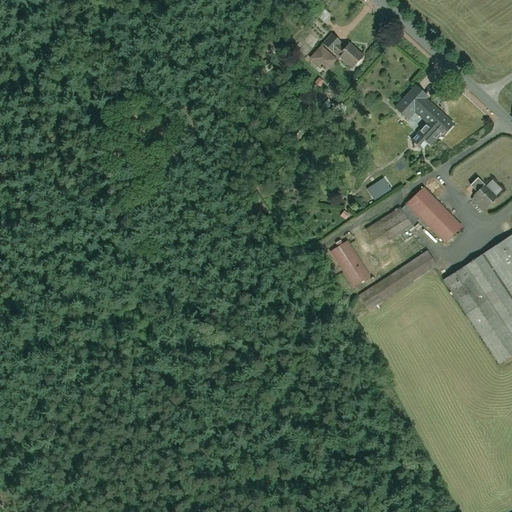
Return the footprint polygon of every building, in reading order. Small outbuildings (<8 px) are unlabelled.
[(342,35),(330,50),(354,70),(366,55),(342,35)] [(323,47),(312,61),(328,74),(339,60),(323,47)] [(422,150),(430,140),(435,144),(455,121),(416,87),(396,111),(422,133),(413,143),(422,150)] [(477,194),(470,202),(484,214),(500,197),(489,188),(487,189),(479,182),(472,189),(477,194)] [(424,189),(406,208),(448,248),(466,230),(424,189)] [(400,211),(367,231),(377,246),(410,226),(400,211)] [(511,239),(446,282),(499,364),(511,355),(511,239)] [(349,244),(331,255),(353,288),(370,277),(349,244)] [(360,296),(371,312),(440,267),(429,250),(360,296)]
